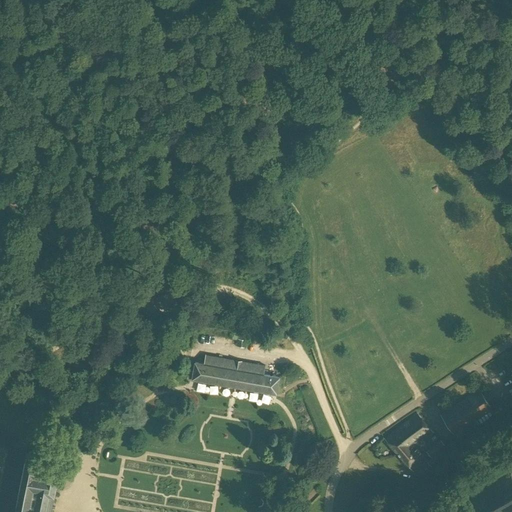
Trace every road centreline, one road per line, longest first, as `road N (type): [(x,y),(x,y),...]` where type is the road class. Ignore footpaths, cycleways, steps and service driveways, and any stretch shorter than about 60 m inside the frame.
road 1 (track): [(351,451),(290,289),(300,224),(278,182),(273,119)]
road 2 (track): [(312,379),(287,333),(258,304),(220,286),(176,292),(104,321),(42,359)]
road 3 (unclassified): [(328,511),(351,451),(511,341)]
road 4 (track): [(186,387),(277,401),(292,384),(312,379),(345,458)]
